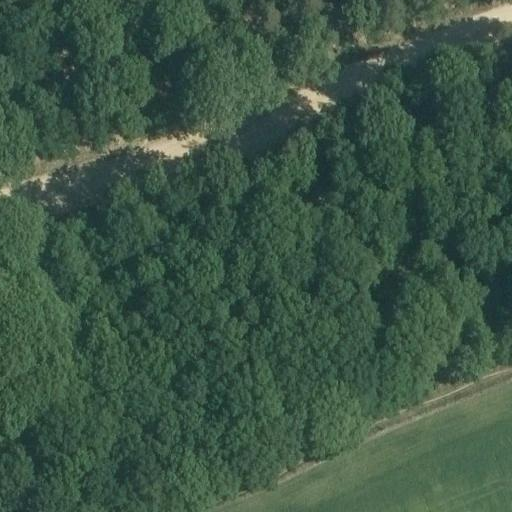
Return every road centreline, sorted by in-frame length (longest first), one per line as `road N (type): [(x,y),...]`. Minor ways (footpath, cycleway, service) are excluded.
road 1 (track): [(0,207),(181,157),(511,23)]
road 2 (track): [(194,0),(111,9),(34,0)]
road 3 (track): [(244,134),(195,0)]
